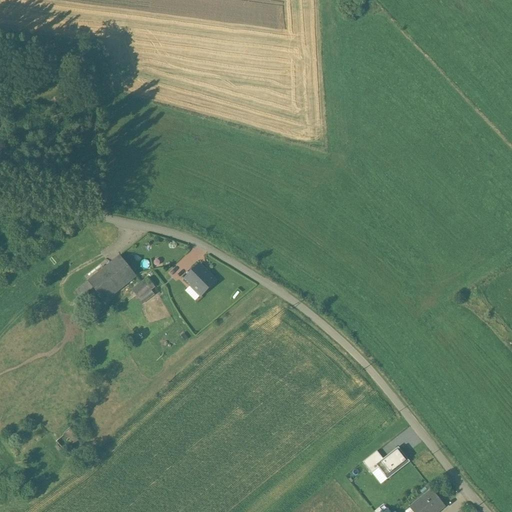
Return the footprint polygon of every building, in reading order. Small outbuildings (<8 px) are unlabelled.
[(38,219),(0,246),(0,282),(54,242),(38,219)] [(120,256),(88,281),(93,289),(104,302),(136,277),(120,256)] [(199,266),(185,279),(191,285),(191,286),(201,296),(215,282),(199,266)] [(147,278),(132,291),(139,299),(154,287),(147,278)] [(88,281),(75,291),(80,298),(93,289),(88,281)] [(70,430),(56,441),(64,451),(78,440),(70,430)] [(397,446),(382,457),(387,463),(396,474),(410,463),(397,446)] [(366,460),(351,472),(361,484),(376,473),(366,460)] [(387,463),(379,469),(388,480),(396,474),(387,463)] [(432,493),(412,510),(413,511),(439,511),(444,509),(432,493)]
